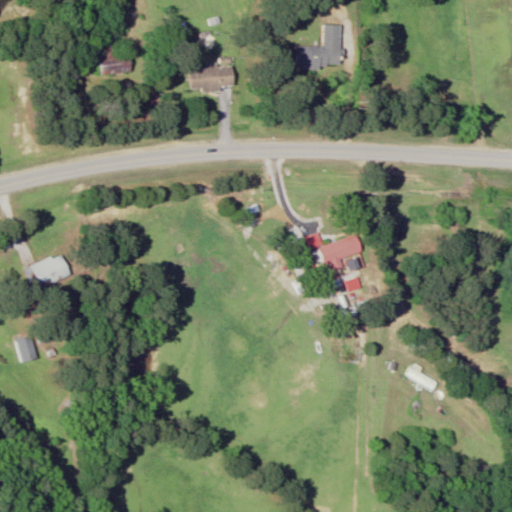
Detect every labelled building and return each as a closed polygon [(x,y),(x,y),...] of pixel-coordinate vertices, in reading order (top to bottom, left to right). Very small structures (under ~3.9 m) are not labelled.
[(332,25),(315,25),(315,47),(286,47),(285,69),(331,69),(332,25)] [(115,50),(102,52),(101,44),(82,47),(86,78),(119,74),(115,50)] [(225,90),(224,67),(181,68),(182,91),(225,90)] [(337,268),(334,260),(354,254),(348,236),(309,249),(318,274),(337,268)] [(15,270),(25,293),(60,278),(50,255),(15,270)] [(32,359),(26,335),(9,340),(15,363),(32,359)] [(433,384),(404,367),(399,376),(428,392),(433,384)]
